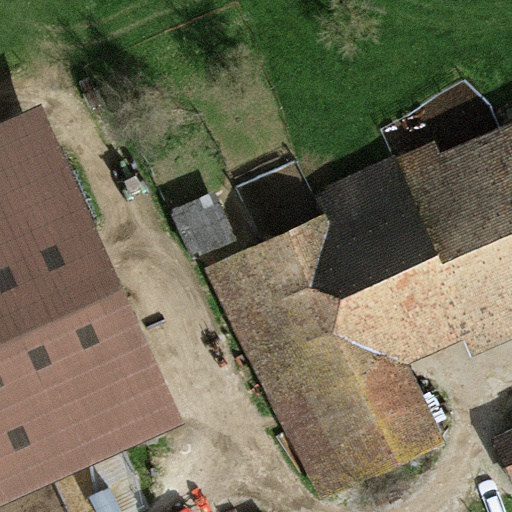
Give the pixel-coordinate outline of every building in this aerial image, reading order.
[(0,511),(31,511),(193,435),(38,112),(0,130),(0,511)] [(511,132),(394,181),(463,349),(511,329),(511,132)] [(463,349),(394,181),(323,210),(329,226),(212,274),(305,501),(445,444),(414,369),(463,349)] [(208,200),(169,216),(187,261),(227,244),(208,200)] [(153,234),(111,247),(120,275),(162,262),(153,234)] [(511,439),(495,448),(511,482),(511,439)]
